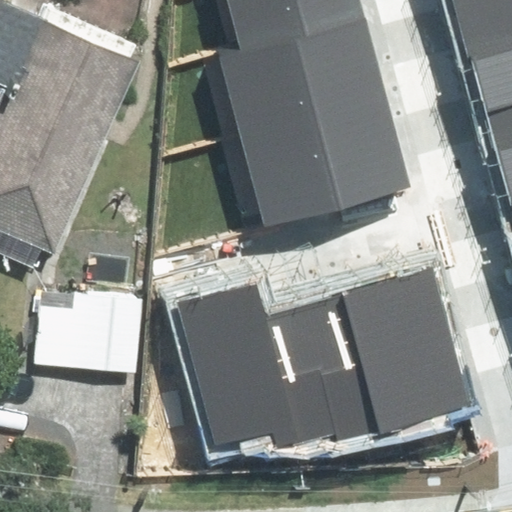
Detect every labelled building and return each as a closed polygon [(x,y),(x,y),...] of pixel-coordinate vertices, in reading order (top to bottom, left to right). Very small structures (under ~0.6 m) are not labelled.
[(47,248),(130,51),(34,11),(36,8),(16,0),(0,0),(0,242),(5,231),(47,248)] [(511,0),(438,0),(453,54),(511,38),(511,0)] [(359,29),(309,36),(322,122),(372,115),(359,29)] [(197,330),(392,288),(365,168),(170,212),(197,330)] [(463,451),(511,436),(511,414),(500,370),(511,366),(511,210),(511,214),(511,230),(460,245),(463,255),(447,260),(467,332),(475,330),(477,336),(435,347),(463,451)] [(72,362),(128,368),(135,294),(78,288),(72,362)]
